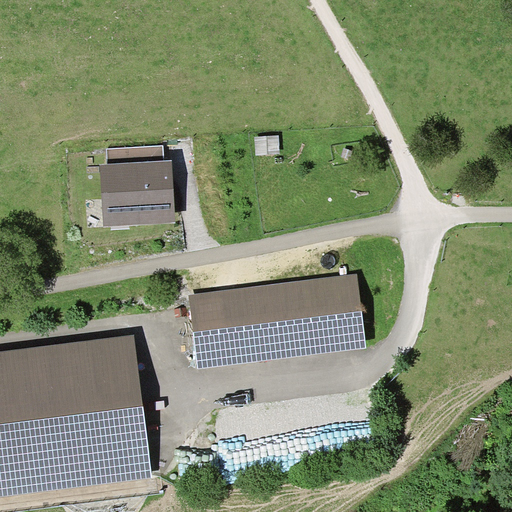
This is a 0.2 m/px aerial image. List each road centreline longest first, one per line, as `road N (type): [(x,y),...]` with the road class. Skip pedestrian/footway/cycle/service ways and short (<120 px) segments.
road 1 (track): [(0,294),(423,214)]
road 2 (track): [(423,214),(383,112),(318,0)]
